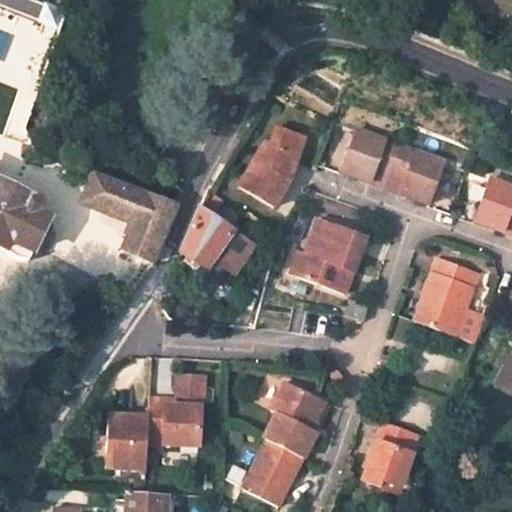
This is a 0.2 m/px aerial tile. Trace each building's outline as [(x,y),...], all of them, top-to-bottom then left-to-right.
[(10,97),(0,92),(0,112),(3,114),(10,97)] [(446,158),(358,125),(342,168),(372,179),(376,170),(403,180),(400,189),(430,200),(446,158)] [(277,126),(273,136),(283,140),(286,130),(277,126)] [(290,179),(304,136),(286,130),(283,140),(273,136),(270,143),(264,140),(238,185),(275,205),(290,179)] [(376,170),(372,179),(400,189),(403,180),(376,170)] [(118,214),(129,188),(96,175),(85,201),(118,214)] [(511,182),(493,175),(477,218),(506,229),(510,219),(511,219),(511,182)] [(44,204),(0,183),(0,249),(10,255),(22,264),(34,265),(55,222),(40,215),(44,204)] [(136,202),(141,204),(145,194),(129,188),(118,214),(134,220),(138,210),(134,208),(136,202)] [(145,194),(141,204),(136,202),(134,208),(138,210),(134,220),(122,249),(153,262),(178,206),(145,194)] [(218,258),(237,232),(203,209),(184,252),(210,270),(218,258)] [(346,294),(370,235),(322,216),(306,253),(297,274),(346,294)] [(257,245),(237,232),(218,258),(239,272),(257,245)] [(297,274),(306,253),(299,250),(290,271),(297,274)] [(467,311),(480,275),(440,260),(417,320),(476,342),(484,318),(467,311)] [(352,295),(348,313),(368,320),(374,303),(352,295)] [(511,362),(498,389),(511,395),(511,362)] [(179,373),(176,403),(201,405),(204,405),(206,375),(179,373)] [(268,437),(271,438),(307,457),(319,432),(313,428),(326,400),(289,380),(274,409),(280,413),(268,437)] [(151,395),(150,414),(149,439),(199,443),(201,405),(176,403),(166,402),(166,397),(151,395)] [(149,439),(150,414),(108,411),(106,448),(116,449),(115,467),(147,469),(149,439)] [(386,482),(403,489),(422,435),(386,421),(364,484),(383,490),(386,482)] [(271,438),(246,488),(282,506),(307,457),(271,438)] [(106,448),(105,466),(115,467),(116,449),(106,448)] [(386,482),(383,490),(400,496),(403,489),(386,482)] [(128,511),(168,511),(170,493),(129,490),(128,511)]
